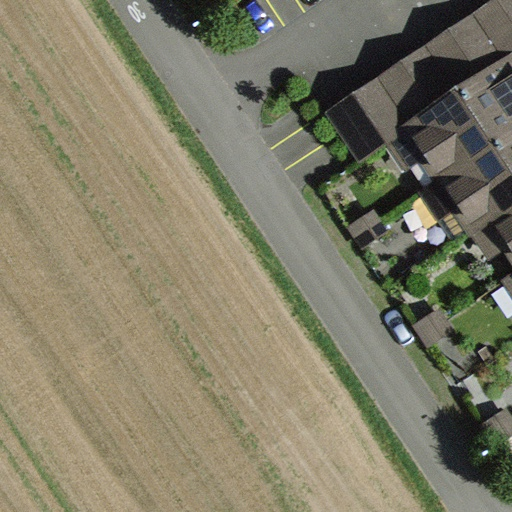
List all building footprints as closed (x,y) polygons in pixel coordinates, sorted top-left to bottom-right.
[(511,0),(497,0),(325,117),(359,167),(385,150),(400,139),(399,137),(511,61),(511,60),(511,0)] [(421,165),(435,185),(511,133),(511,60),(511,61),(399,137),(400,139),(385,150),(404,176),(421,165)] [(511,133),(435,185),(421,195),(440,223),(454,214),(473,239),(511,212),(511,133)] [(504,258),(511,269),(511,212),(473,239),(491,266),(504,258)] [(375,214),(350,231),(364,252),(390,235),(375,214)] [(511,276),(502,284),(511,298),(511,276)] [(441,312),(415,329),(430,350),(455,333),(441,312)] [(511,418),(508,413),(483,430),(497,451),(511,441),(511,418)]
